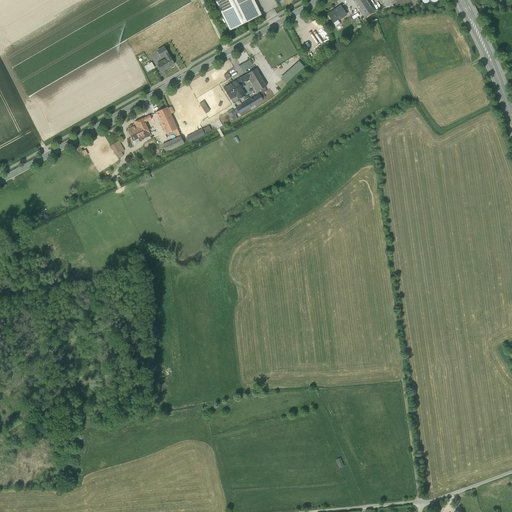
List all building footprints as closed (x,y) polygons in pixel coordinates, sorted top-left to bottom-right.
[(214,0),(230,30),(257,17),(248,0),(214,0)] [(253,0),(248,0),(257,17),(261,15),(253,0)] [(374,11),(366,0),(352,0),(353,0),(364,18),(374,11)] [(341,6),(328,15),(333,23),(337,20),(346,14),(344,12),(341,6)] [(166,59),(169,57),(164,48),(158,52),(162,58),(165,56),(166,59)] [(166,59),(157,64),(162,72),(174,64),(170,57),(169,57),(166,59)] [(281,78),(287,84),(305,66),(299,61),(281,78)] [(260,66),(256,69),(266,86),(270,84),(260,66)] [(256,69),(247,74),(250,79),(258,91),(266,86),(256,69)] [(223,84),(224,87),(233,82),(231,78),(226,80),(227,82),(223,84)] [(239,84),(242,82),(240,78),(237,80),(239,83),(231,88),(236,96),(238,100),(245,95),(239,84)] [(237,80),(224,88),(231,100),(236,96),(231,88),(239,83),(237,80)] [(239,114),(263,100),(262,99),(260,95),(260,94),(236,108),(239,114)] [(205,100),(200,103),(205,114),(210,111),(205,100)] [(156,113),(160,120),(171,115),(170,114),(168,108),(167,107),(156,113)] [(177,129),(171,115),(160,120),(166,134),(177,129)] [(140,137),(144,135),(149,133),(144,122),(143,119),(135,123),(136,126),(137,129),(136,130),(138,134),(139,133),(140,137)] [(138,138),(140,137),(139,133),(138,134),(136,130),(137,129),(136,126),(128,130),(133,140),(138,138)] [(205,128),(186,137),(189,142),(207,133),(205,128)] [(181,136),(162,145),(166,152),(184,143),(181,136)] [(118,141),(115,143),(119,149),(120,148),(122,150),(121,151),(121,152),(124,150),(118,141)] [(115,143),(110,146),(116,154),(118,158),(123,155),(121,152),(121,151),(122,150),(120,148),(119,149),(115,143)] [(88,159),(84,151),(79,154),(83,161),(88,159)] [(344,466),(340,457),(335,459),(339,468),(344,466)]
